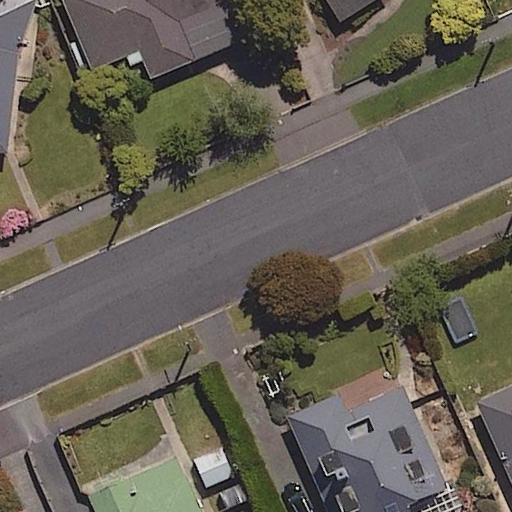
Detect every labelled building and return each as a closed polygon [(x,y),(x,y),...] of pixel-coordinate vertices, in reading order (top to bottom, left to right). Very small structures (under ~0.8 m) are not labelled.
[(0,0),(0,139),(31,0),(0,0)] [(245,34),(230,0),(66,0),(93,65),(139,45),(151,74),(245,34)] [(327,0),(338,17),(365,0),(327,0)] [(444,482),(402,383),(346,406),(340,392),(289,414),(330,511),(414,511),(408,497),(444,482)] [(511,383),(474,401),(502,463),(496,466),(511,501),(511,383)] [(200,511),(173,451),(89,488),(99,511),(200,511)]
